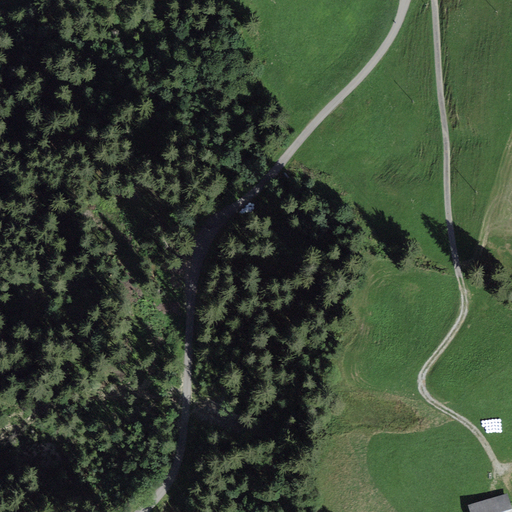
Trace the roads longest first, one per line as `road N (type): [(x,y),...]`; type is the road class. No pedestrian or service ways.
road 1 (residential): [(405,0),(376,57),(203,243),(180,461),(144,511)]
road 2 (track): [(498,472),(482,439),(428,397),(421,382),(454,332),(464,299),(447,202),(434,0)]
